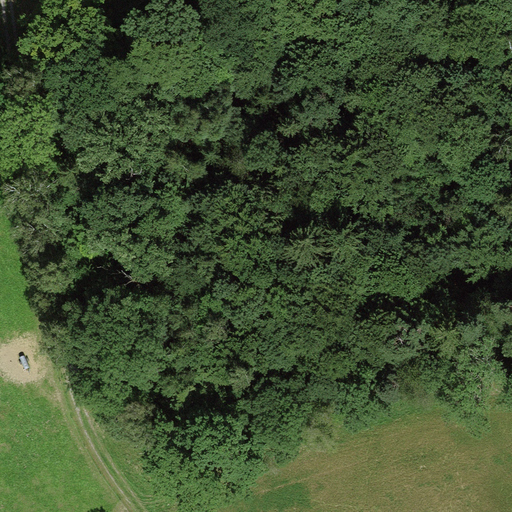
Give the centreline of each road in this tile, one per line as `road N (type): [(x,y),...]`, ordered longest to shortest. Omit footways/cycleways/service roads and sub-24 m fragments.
road 1 (track): [(8,0),(24,155),(65,345),(143,511)]
road 2 (track): [(72,370),(213,485)]
